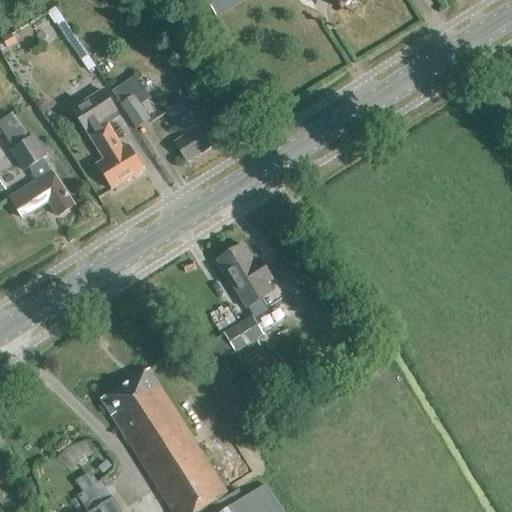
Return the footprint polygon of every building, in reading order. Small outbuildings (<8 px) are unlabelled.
[(332,0),(340,12),(359,0),(304,0),(305,1),(305,0),(332,0)] [(10,36),(0,43),(6,50),(15,44),(10,36)] [(151,120),(136,98),(147,91),(138,78),(115,92),(138,129),(151,120)] [(95,92),(88,83),(75,92),(82,101),(95,92)] [(73,110),(106,162),(99,166),(115,191),(146,172),(130,146),(123,150),(107,124),(119,117),(102,91),(73,110)] [(189,163),(218,145),(206,126),(212,122),(194,92),(167,109),(185,138),(176,143),(189,163)] [(24,172),(39,163),(26,143),(11,153),(24,172)] [(57,219),(73,209),(51,174),(9,201),(21,221),(48,204),(57,219)] [(151,175),(120,193),(129,209),(160,191),(151,175)] [(256,290),(271,280),(259,261),(253,265),(242,247),(218,262),(240,299),(242,298),(253,317),(224,334),(234,351),(263,334),(255,320),(269,312),(256,290)] [(282,511),(266,487),(235,507),(151,369),(102,399),(127,440),(128,438),(173,511),(203,511),(206,511),(282,511)] [(120,511),(112,499),(92,511),(120,511)]
